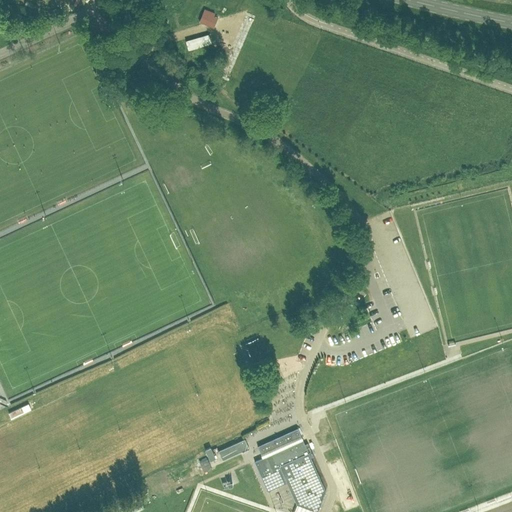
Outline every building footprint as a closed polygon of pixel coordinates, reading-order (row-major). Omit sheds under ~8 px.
[(205,9),(200,21),(215,27),(218,18),(213,16),(214,13),(205,9)] [(258,338),(246,343),(249,350),(248,350),(250,355),(251,355),(254,362),(266,357),(258,338)] [(16,419),(24,413),(20,408),(12,414),(16,419)] [(298,427),(257,446),(261,453),(301,435),(298,427)] [(249,448),(245,440),(219,452),(222,460),(249,448)] [(299,446),(297,441),(254,461),(266,486),(289,476),(300,501),(319,508),(326,490),(305,443),(299,446)] [(198,454),(153,476),(163,497),(209,476),(198,454)] [(347,510),(358,505),(354,495),(343,500),(347,510)]
